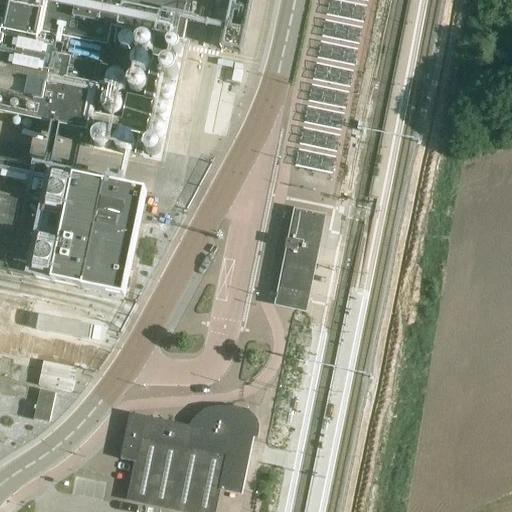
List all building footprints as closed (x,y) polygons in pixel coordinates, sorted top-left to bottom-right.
[(0,0),(0,273),(82,291),(119,298),(126,300),(148,193),(141,191),(105,184),(0,162),(0,114),(88,133),(85,149),(160,164),(189,21),(187,21),(191,0),(0,0)] [(231,0),(228,22),(263,28),(267,1),(262,0),(231,0)] [(220,100),(246,101),(247,85),(220,84),(220,100)] [(229,117),(207,113),(203,134),(225,138),(229,117)] [(294,210),(288,241),(292,242),(295,229),(299,211),(294,210)] [(320,249),(323,233),(319,232),(322,216),(299,211),(295,229),(292,242),(288,241),(287,241),(286,246),(285,250),(286,250),(291,251),(283,291),(279,308),(297,312),(302,313),(315,248),(320,249)] [(274,307),(279,308),(283,291),(291,251),(286,250),(278,288),(274,307)] [(0,322),(28,328),(34,303),(0,295),(0,322)] [(0,396),(25,402),(28,390),(0,383),(0,396)] [(55,395),(39,392),(34,422),(50,425),(55,395)] [(258,431),(258,424),(256,418),(252,413),(247,409),(242,407),(236,406),(216,406),(203,409),(194,417),(190,421),(188,427),(127,416),(119,462),(136,465),(129,502),(180,511),(214,511),(219,490),(242,494),(252,436),(257,437),(258,431)]
